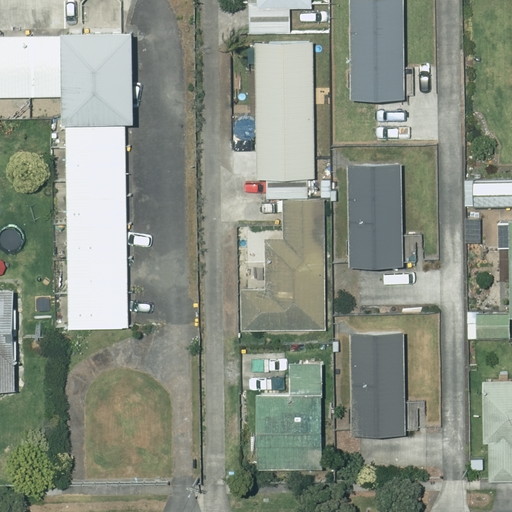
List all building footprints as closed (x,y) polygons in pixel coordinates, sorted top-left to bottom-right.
[(254,0),(254,1),(248,1),(248,29),(288,29),(288,5),(309,5),(308,0),(254,0)] [(127,31),(0,33),(0,93),(58,92),(58,112),(61,112),(121,111),(129,111),(127,31)] [(311,38),(253,39),(255,176),(264,176),(265,196),(306,195),(306,175),(313,175),(311,38)] [(429,88),(377,89),(378,150),(430,150),(429,88)] [(123,111),(65,113),(67,325),(126,325),(123,111)] [(403,166),(351,165),(349,268),(401,269),(403,166)] [(511,179),(471,180),(472,205),(511,204),(511,179)] [(264,288),(239,288),(239,328),(324,327),(322,196),(280,196),(281,236),(264,236),(264,288)] [(508,258),(499,258),(499,281),(508,280),(509,315),(511,314),(511,218),(508,218),(508,258)] [(0,287),(0,387),(11,387),(10,287),(0,287)] [(466,315),(466,336),(508,336),(507,310),(475,310),(475,315),(466,315)] [(407,335),(353,334),(352,437),(406,437),(407,335)] [(291,368),(291,397),(256,398),(256,405),(254,407),(254,417),(257,420),(257,465),(262,465),(266,468),(275,468),(279,465),(283,465),(283,454),(316,453),(315,380),(318,380),(318,372),(315,372),(315,367),(291,368)] [(487,439),(487,479),(511,478),(511,378),(480,378),(481,439),(487,439)] [(482,457),(470,458),(470,468),(482,467),(482,457)]
